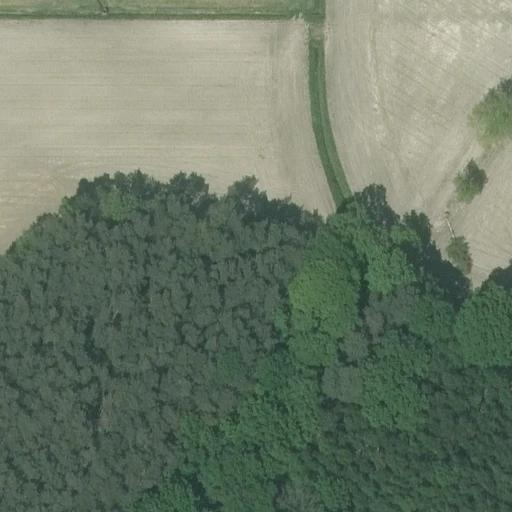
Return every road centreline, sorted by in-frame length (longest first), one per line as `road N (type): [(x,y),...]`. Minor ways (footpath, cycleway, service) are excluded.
road 1 (track): [(511,354),(331,291),(295,325),(167,511)]
road 2 (track): [(511,86),(438,212),(396,253),(345,266),(331,291)]
